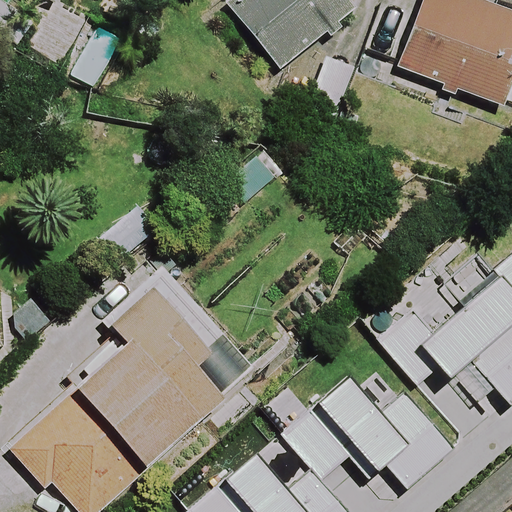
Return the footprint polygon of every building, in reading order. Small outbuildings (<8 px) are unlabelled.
[(353,7),(347,0),(234,0),(225,8),(280,70),(353,7)] [(511,79),(511,20),(458,0),(427,0),(426,2),(419,0),(381,0),(363,47),(404,63),(400,72),(501,110),(511,79)] [(15,13),(0,4),(0,34),(2,36),(15,13)] [(156,231),(137,208),(98,241),(116,263),(156,231)] [(222,339),(158,267),(99,319),(127,350),(11,453),(47,493),(54,487),(76,511),(99,511),(254,374),(222,339)] [(330,422),(302,390),(217,464),(245,496),(330,422)] [(432,419),(398,405),(276,511),(433,511),(479,473),(432,419)]
